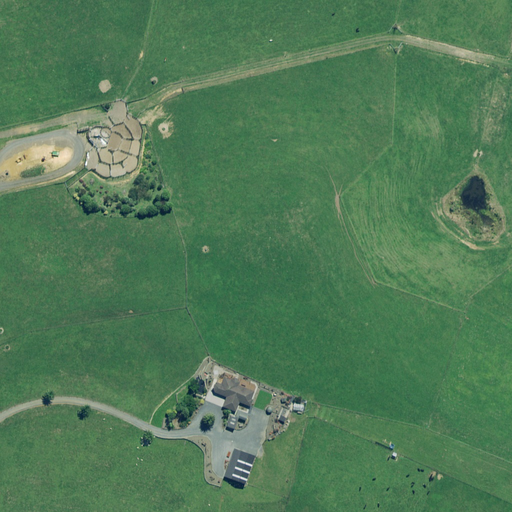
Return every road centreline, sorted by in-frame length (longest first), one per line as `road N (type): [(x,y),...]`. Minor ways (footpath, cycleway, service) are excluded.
road 1 (track): [(0,413),(85,402),(147,431),(208,435),(216,423),(206,414),(194,421)]
road 2 (track): [(0,147),(63,133),(74,141),(74,159),(60,175),(0,185)]
